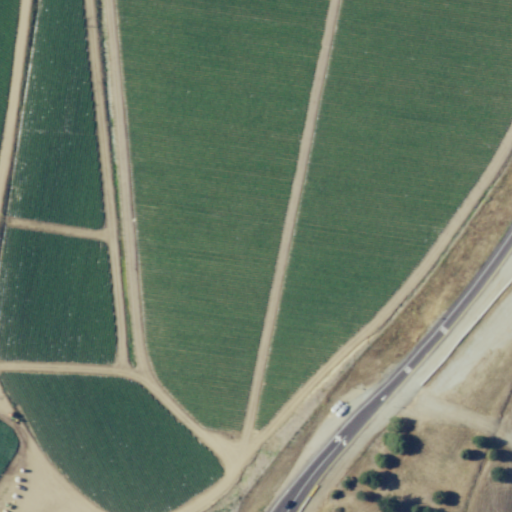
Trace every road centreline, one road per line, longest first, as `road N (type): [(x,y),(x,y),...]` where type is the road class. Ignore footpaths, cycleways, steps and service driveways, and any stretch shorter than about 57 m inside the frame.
road 1 (track): [(0,411),(27,433),(44,476),(87,511),(191,509),(313,378),(376,324),(511,132)]
road 2 (track): [(329,0),(231,471)]
road 3 (track): [(105,0),(142,380)]
road 4 (track): [(84,0),(119,372)]
road 5 (motorway): [(511,239),(459,314),(290,511)]
road 6 (track): [(0,365),(129,374),(187,418),(231,471)]
